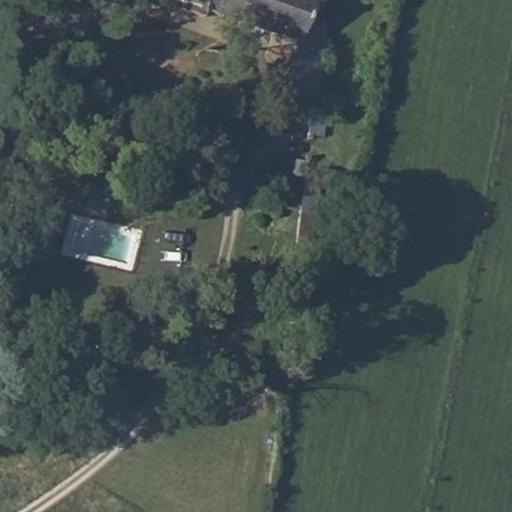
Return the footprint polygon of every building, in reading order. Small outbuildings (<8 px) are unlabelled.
[(285,101),(310,105),(319,28),(297,21),(301,0),(176,0),(175,5),(286,43),(285,47),(287,50),(292,51),(285,101)] [(310,113),(307,139),(322,140),(323,115),(310,113)] [(0,131),(0,149),(21,149),(20,130),(0,131)] [(110,195),(115,177),(91,170),(86,189),(110,195)] [(306,281),(311,236),(315,178),(303,176),(294,280),(306,281)] [(53,202),(58,183),(28,177),(23,196),(53,202)]
